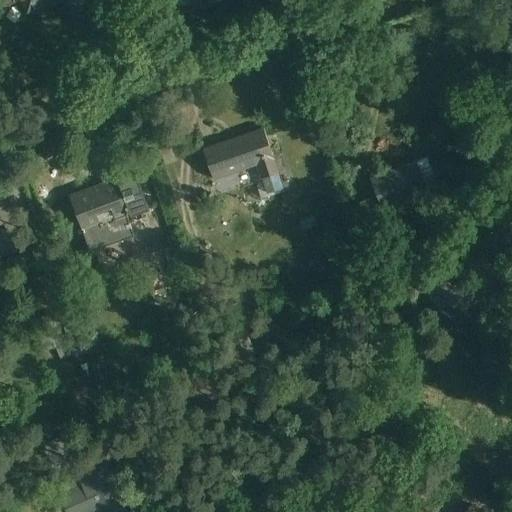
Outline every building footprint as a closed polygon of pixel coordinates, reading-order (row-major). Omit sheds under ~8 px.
[(14,0),(21,17),(62,0),(14,0)] [(161,0),(168,18),(212,0),(161,0)] [(224,192),(284,170),(267,124),(207,147),(224,192)] [(377,213),(437,191),(423,152),(363,173),(377,213)] [(90,234),(157,211),(143,172),(77,196),(90,234)] [(453,313),(477,295),(463,276),(448,287),(441,277),(431,285),(453,313)] [(73,511),(100,511),(118,504),(104,473),(64,492),(73,511)]
